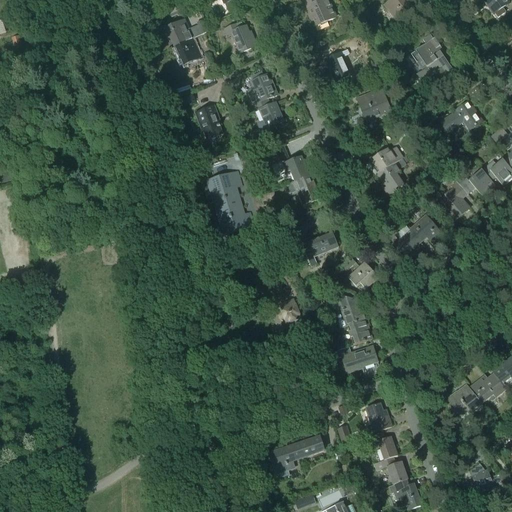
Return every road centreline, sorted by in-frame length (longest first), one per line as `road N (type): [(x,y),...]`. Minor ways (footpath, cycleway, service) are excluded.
road 1 (unclassified): [(199,427),(158,179),(99,2)]
road 2 (unclassified): [(0,478),(88,490),(199,427)]
road 3 (residential): [(204,444),(401,380)]
road 4 (residential): [(352,207),(286,50)]
road 5 (residential): [(445,509),(401,380)]
road 6 (residential): [(410,297),(511,208)]
road 7 (residential): [(401,380),(511,330)]
